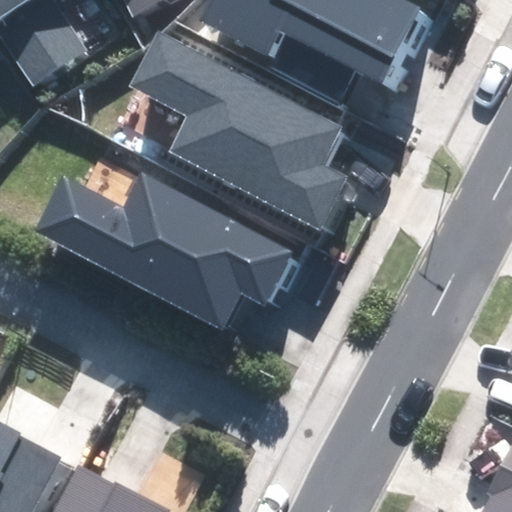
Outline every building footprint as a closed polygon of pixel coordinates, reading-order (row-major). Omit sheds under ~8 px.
[(0,0),(0,34),(32,82),(83,47),(50,0),(0,0)] [(119,0),(130,19),(166,0),(119,0)] [(213,0),(203,20),(265,53),(278,28),(382,82),(421,9),(404,0),(213,0)] [(341,125),(161,30),(132,84),(192,115),(172,152),(319,229),(346,179),(320,165),(341,125)] [(65,178),(36,231),(222,328),(242,291),(266,304),(292,255),(144,177),(127,210),(65,178)] [(0,511),(30,511),(59,458),(0,426),(0,511)] [(511,511),(511,449),(479,511),(511,511)] [(165,511),(77,466),(53,511),(165,511)]
